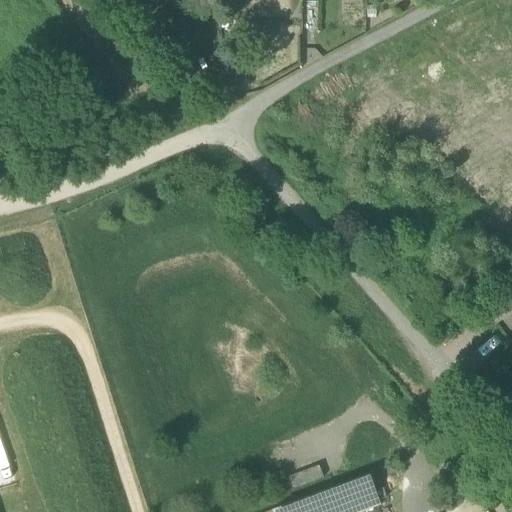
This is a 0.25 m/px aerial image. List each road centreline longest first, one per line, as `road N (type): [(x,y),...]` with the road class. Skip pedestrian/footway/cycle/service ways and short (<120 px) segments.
road 1 (residential): [(433,364),(225,122)]
road 2 (residential): [(449,0),(225,122)]
road 3 (track): [(225,122),(95,188),(0,205)]
